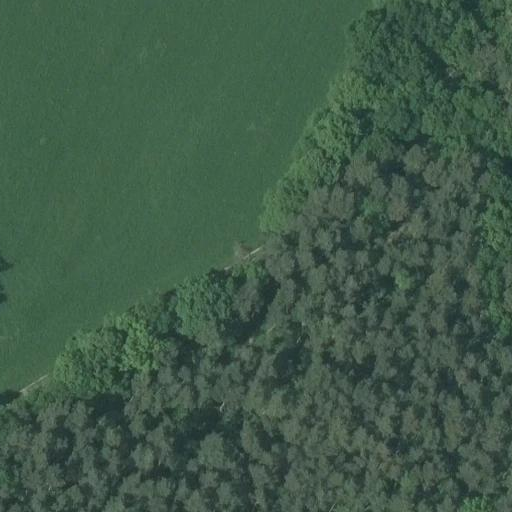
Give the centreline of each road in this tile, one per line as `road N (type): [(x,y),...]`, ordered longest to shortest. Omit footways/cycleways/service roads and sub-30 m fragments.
road 1 (track): [(0,408),(220,287),(316,214),(352,173),(383,82)]
road 2 (track): [(511,500),(471,296),(383,82)]
